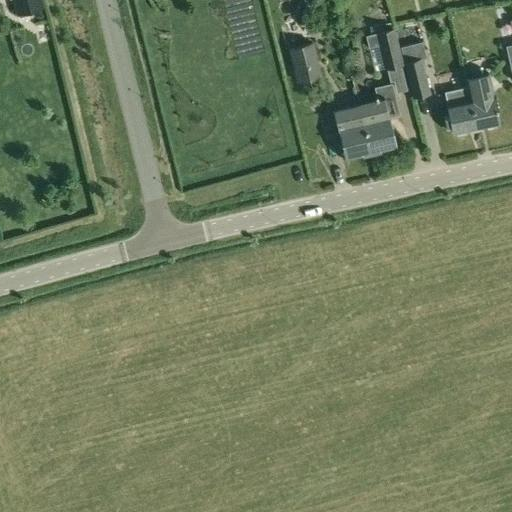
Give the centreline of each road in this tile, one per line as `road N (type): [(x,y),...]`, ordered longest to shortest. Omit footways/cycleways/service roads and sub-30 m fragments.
road 1 (residential): [(164,241),(511,165)]
road 2 (residential): [(164,241),(105,0)]
road 3 (residential): [(0,287),(164,241)]
